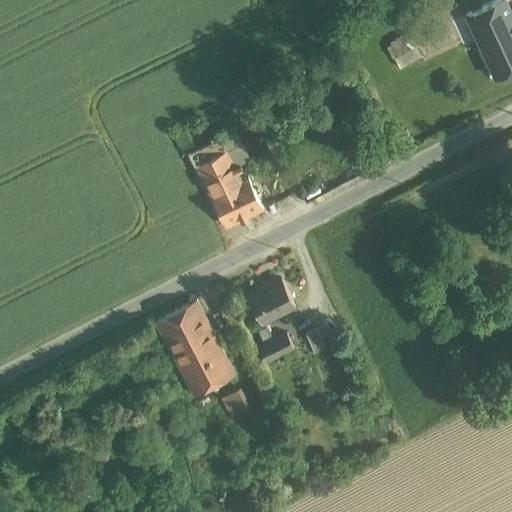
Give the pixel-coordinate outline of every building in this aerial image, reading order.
[(505,0),(499,0),(467,14),(481,47),(511,32),(511,15),(505,0)] [(511,32),(481,47),(495,76),(511,68),(511,32)] [(411,35),(392,44),(398,55),(416,46),(411,35)] [(187,129),(176,134),(186,154),(197,149),(187,129)] [(242,178),(221,135),(203,145),(209,157),(196,163),(226,223),(263,204),(248,175),(242,178)] [(282,278),(248,295),(262,323),(296,306),(282,278)] [(197,299),(156,320),(176,360),(188,354),(183,344),(212,329),(197,299)] [(325,348),(317,328),(306,332),(314,353),(325,348)] [(235,373),(212,329),(183,344),(188,354),(176,360),(194,393),(235,373)] [(287,332),(258,347),(265,361),(294,347),(287,332)] [(232,414),(249,406),(239,387),(222,396),(232,414)]
